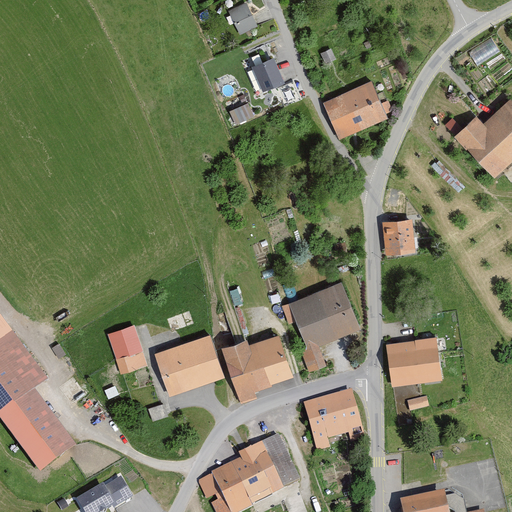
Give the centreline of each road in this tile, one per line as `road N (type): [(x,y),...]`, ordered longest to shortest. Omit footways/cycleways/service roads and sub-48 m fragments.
road 1 (residential): [(373,378),(335,382),(238,415),(215,438),(176,511)]
road 2 (residential): [(276,0),(335,138),(374,195)]
road 3 (residential): [(469,30),(415,92),(374,195)]
road 4 (residential): [(374,195),(373,378)]
road 5 (residential): [(373,378),(378,511)]
